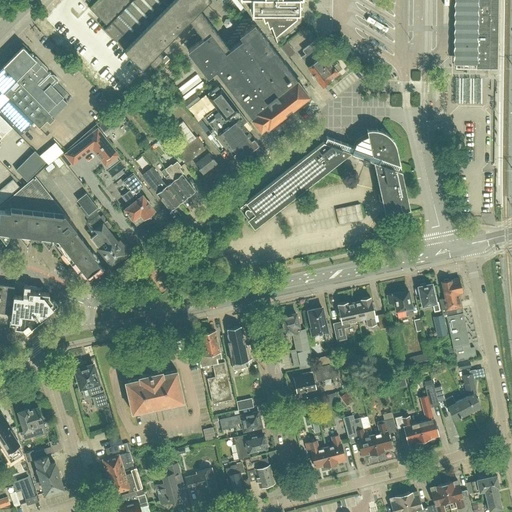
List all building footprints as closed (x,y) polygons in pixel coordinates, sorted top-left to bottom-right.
[(96,0),(89,8),(107,26),(104,29),(124,48),(124,49),(142,67),(149,60),(154,65),(163,56),(158,51),(189,18),(203,37),(187,49),(207,75),(215,68),(252,116),(260,127),(266,122),(267,124),(284,111),(291,106),(291,105),(307,93),(296,79),(292,75),(254,26),(250,25),(239,34),(243,39),(240,42),(239,40),(229,48),(198,9),(208,0),(96,0)] [(218,0),(229,10),(238,0),(218,0)] [(249,0),(249,8),(249,9),(253,14),(257,10),(260,17),(262,16),(264,23),(265,23),(266,21),(269,28),(271,27),(276,41),(277,41),(275,37),(296,19),(296,0),(249,0)] [(488,5),(487,0),(456,0),(456,5),(461,5),(461,31),(456,31),(455,58),(475,59),(475,68),(487,68),(488,23),(490,23),(490,5),(488,5)] [(225,24),(228,19),(222,15),(219,21),(225,24)] [(323,54),(319,50),(313,41),(302,49),(305,53),(300,56),(308,66),(307,66),(322,85),(323,84),(325,84),(328,82),(328,80),(330,79),(329,78),(337,72),(336,71),(341,67),(336,61),(331,64),(331,63),(330,63),(323,54)] [(288,56),(295,51),(287,42),(280,47),(288,56)] [(48,111),(63,96),(67,92),(54,80),(55,79),(50,74),(50,71),(47,71),(33,56),(33,53),(30,53),(22,46),(18,51),(15,51),(15,53),(3,65),(21,84),(48,111)] [(160,61),(163,63),(164,64),(169,58),(166,55),(160,61)] [(52,118),(54,117),(48,111),(21,84),(3,65),(0,68),(0,87),(9,97),(33,122),(39,128),(46,120),(49,123),(53,119),(52,118)] [(258,144),(239,118),(243,115),(239,110),(221,86),(219,88),(217,85),(207,93),(209,95),(207,97),(216,108),(212,111),(211,110),(203,116),(237,160),(258,144)] [(0,112),(21,134),(33,122),(9,97),(0,87),(0,112)] [(173,109),(178,105),(169,94),(164,98),(173,109)] [(119,111),(121,110),(128,119),(132,116),(125,107),(128,105),(125,101),(117,108),(119,111)] [(0,135),(2,138),(4,135),(12,127),(0,115),(0,135)] [(116,128),(108,118),(98,125),(106,136),(116,128)] [(195,137),(182,121),(172,128),(183,142),(184,144),(176,151),(186,164),(189,161),(192,165),(195,162),(202,172),(210,166),(211,167),(215,164),(214,163),(216,161),(209,151),(210,150),(205,145),(203,146),(202,145),(203,144),(196,135),(195,137)] [(119,155),(97,127),(63,153),(72,165),(92,149),(105,165),(119,155)] [(373,160),(376,173),(382,203),(383,204),(384,210),(385,213),(409,207),(409,205),(408,199),(407,197),(400,165),(396,146),(396,145),(395,142),(394,140),(392,138),(391,136),(389,134),(387,132),(385,131),(383,130),(381,129),(380,129),(380,131),(379,132),(379,134),(367,133),(360,137),(355,141),(354,145),(326,136),(324,141),(323,141),(322,141),(245,202),(250,208),(248,207),(247,207),(245,208),(244,209),(244,211),(245,212),(248,217),(247,218),(249,221),(254,227),(350,152),(359,155),(358,159),(362,160),(362,161),(364,162),(365,162),(367,163),(369,159),(373,160)] [(23,157),(32,149),(23,139),(14,148),(23,157)] [(157,141),(164,152),(168,149),(162,139),(157,141)] [(48,164),(62,152),(54,142),(40,155),(46,162),(48,164)] [(34,150),(30,155),(41,166),(46,162),(34,150)] [(154,157),(158,164),(163,160),(159,153),(154,157)] [(36,171),(41,166),(30,155),(25,160),(36,171)] [(31,176),(36,171),(25,160),(20,165),(31,176)] [(169,173),(173,179),(186,195),(194,189),(181,173),(183,172),(179,167),(180,166),(176,160),(171,165),(167,167),(165,168),(169,173)] [(115,169),(107,174),(101,164),(94,168),(113,199),(120,195),(129,190),(115,169)] [(27,181),(31,176),(20,165),(15,169),(27,181)] [(169,209),(178,202),(165,185),(166,185),(157,174),(157,173),(152,166),(141,174),(148,182),(169,209)] [(152,216),(150,213),(153,210),(153,209),(137,188),(142,184),(133,173),(123,180),(130,190),(122,195),(129,204),(124,207),(124,208),(122,210),(122,213),(124,215),(127,216),(129,214),(135,222),(137,222),(141,220),(143,223),(152,216)] [(54,241),(64,254),(76,269),(80,267),(86,275),(92,271),(94,274),(102,268),(73,230),(76,228),(35,176),(0,205),(0,234),(5,240),(6,239),(7,238),(7,237),(8,237),(8,236),(8,235),(9,233),(9,231),(18,232),(26,243),(27,242),(28,241),(29,240),(29,239),(29,238),(30,237),(30,236),(30,235),(30,234),(39,235),(48,245),(54,241)] [(8,183),(15,191),(20,187),(12,179),(8,183)] [(186,195),(173,179),(166,185),(165,185),(178,202),(186,195)] [(11,195),(15,191),(8,183),(3,186),(11,195)] [(0,191),(6,199),(11,195),(3,186),(0,189),(0,191)] [(100,216),(97,211),(99,210),(97,207),(86,192),(77,199),(81,205),(79,206),(88,219),(87,220),(87,221),(91,226),(87,229),(91,235),(90,236),(110,263),(112,262),(114,262),(117,260),(117,258),(118,257),(118,256),(124,252),(122,249),(124,247),(118,239),(116,240),(106,228),(111,224),(106,219),(102,214),(100,216)] [(332,203),(332,217),(357,216),(356,202),(332,203)] [(441,280),(444,297),(439,298),(442,314),(443,316),(446,316),(446,315),(457,313),(456,307),(461,306),(458,292),(462,291),(459,277),(455,278),(455,277),(449,279),(447,277),(444,278),(443,280),(441,280)] [(425,284),(424,282),(419,283),(419,285),(418,285),(420,297),(419,297),(420,301),(421,301),(422,304),(432,302),(434,310),(439,309),(437,300),(436,300),(435,293),(433,294),(431,283),(425,284)] [(0,310),(4,311),(10,312),(14,285),(8,284),(0,283),(0,310)] [(11,312),(11,313),(9,326),(22,328),(26,333),(32,328),(31,327),(47,315),(46,313),(57,304),(53,298),(52,300),(48,296),(49,293),(40,292),(38,289),(38,290),(35,286),(29,286),(23,285),(22,295),(14,294),(13,294),(11,312)] [(406,289),(405,288),(401,289),(401,290),(389,292),(391,302),(394,301),(395,309),(397,317),(413,314),(408,288),(406,289)] [(354,301),(358,319),(366,317),(367,325),(375,323),(374,315),(370,296),(367,296),(366,296),(364,297),(363,297),(360,298),(360,299),(354,301)] [(358,319),(354,301),(347,302),(347,301),(344,301),(343,301),(341,302),(339,302),(337,303),(341,321),(333,322),(337,338),(345,336),(343,326),(349,325),(348,321),(358,319)] [(446,315),(446,316),(453,346),(454,350),(463,348),(462,344),(469,343),(478,341),(470,304),(461,306),(456,307),(457,313),(446,315)] [(323,313),(322,306),(308,309),(309,311),(307,311),(308,316),(310,316),(311,323),(309,324),(311,334),(324,331),(326,341),(332,339),(329,322),(326,323),(324,313),(323,313)] [(284,333),(292,331),(297,351),(292,352),(295,365),(305,362),(306,365),(313,364),(305,328),(301,329),(299,324),(298,324),(296,312),(294,312),(294,311),(289,312),(289,313),(281,315),(283,327),(281,327),(282,331),(284,331),(284,333)] [(379,328),(388,326),(385,313),(376,315),(379,328)] [(442,334),(447,333),(443,316),(442,314),(437,315),(442,334)] [(416,330),(423,329),(420,317),(414,319),(416,330)] [(240,327),(240,325),(226,327),(229,340),(227,341),(233,369),(248,365),(247,359),(249,358),(246,346),(244,347),(241,331),(243,331),(242,326),(240,327)] [(219,350),(215,330),(207,331),(206,331),(203,331),(202,333),(199,333),(203,353),(197,354),(200,367),(212,364),(215,376),(207,378),(213,403),(232,398),(224,361),(218,362),(217,358),(221,357),(220,350),(219,350)] [(417,367),(429,364),(426,352),(408,357),(410,366),(416,365),(417,367)] [(315,387),(313,378),(316,377),(316,378),(320,378),(320,377),(338,374),(337,370),(335,362),(313,367),(314,370),(303,372),(303,374),(294,376),(295,384),(294,385),(294,389),(297,389),(297,391),(315,387)] [(100,389),(93,363),(83,366),(81,364),(77,365),(76,368),(75,369),(80,387),(82,387),(83,390),(86,392),(89,391),(90,396),(94,395),(97,406),(107,404),(102,388),(100,389)] [(146,408),(157,405),(183,399),(176,369),(162,372),(161,369),(138,375),(139,377),(125,380),(131,411),(138,409),(138,412),(147,410),(146,408)] [(460,398),(467,411),(479,405),(473,392),(475,391),(472,373),(462,375),(466,395),(460,398)] [(420,379),(423,386),(430,382),(427,376),(420,379)] [(429,407),(438,404),(433,383),(424,385),(429,407)] [(438,398),(444,397),(440,384),(435,385),(438,398)] [(467,411),(460,398),(454,401),(451,395),(444,398),(446,408),(449,408),(454,418),(467,411)] [(238,409),(253,406),(251,397),(236,400),(238,409)] [(302,408),(314,405),(313,400),(301,402),(302,408)] [(45,431),(38,406),(28,409),(27,407),(18,410),(24,431),(33,427),(36,427),(38,434),(45,431)] [(418,421),(422,438),(437,434),(433,417),(432,417),(430,409),(423,410),(425,419),(418,421)] [(18,445),(7,429),(10,427),(0,411),(0,439),(8,452),(18,445)] [(259,418),(258,411),(241,415),(240,413),(219,418),(222,429),(236,426),(235,423),(242,421),(244,429),(261,425),(260,424),(261,424),(260,418),(259,418)] [(372,433),(376,450),(391,446),(387,430),(395,428),(392,418),(391,413),(385,414),(386,419),(383,420),(384,421),(376,423),(379,431),(372,433)] [(422,438),(418,421),(410,423),(408,414),(402,416),(401,414),(394,416),(397,427),(403,425),(408,442),(422,438)] [(376,450),(372,433),(364,435),(360,419),(353,421),(352,417),(343,419),(346,431),(355,429),(357,437),(361,454),(369,452),(370,457),(377,455),(376,450)] [(213,427),(203,429),(205,440),(215,438),(213,427)] [(110,446),(122,443),(118,429),(106,433),(110,446)] [(247,437),(246,433),(233,436),(237,451),(232,453),(233,458),(250,454),(249,450),(250,450),(251,451),(255,450),(256,449),(266,446),(265,445),(266,444),(265,440),(264,439),(263,433),(247,437)] [(325,445),(330,463),(345,459),(340,442),(340,441),(338,433),(331,435),(333,443),(325,445)] [(330,463),(325,445),(318,447),(316,439),(305,442),(307,450),(311,449),(315,467),(330,463)] [(118,445),(105,448),(107,454),(119,450),(118,445)] [(31,450),(24,452),(27,460),(33,458),(31,450)] [(107,475),(123,471),(122,467),(133,464),(129,451),(126,452),(103,459),(106,468),(105,469),(107,475)] [(49,462),(46,454),(34,458),(44,491),(62,486),(59,478),(60,478),(57,468),(56,468),(54,460),(49,462)] [(251,462),(250,456),(244,458),(247,470),(254,468),(257,478),(258,478),(259,485),(267,483),(268,485),(272,483),(273,482),(270,469),(271,469),(270,465),(269,465),(267,457),(251,462)] [(173,501),(174,500),(179,498),(175,482),(182,480),(177,462),(166,465),(168,473),(162,475),(164,482),(155,484),(160,503),(172,500),(173,501)] [(238,492),(239,490),(244,489),(240,471),(243,470),(241,462),(230,465),(231,466),(226,468),(227,474),(227,477),(227,478),(228,482),(229,482),(231,492),(232,492),(234,493),(238,492)] [(144,493),(136,466),(130,468),(131,471),(124,474),(123,471),(107,475),(109,482),(110,482),(113,491),(127,487),(128,491),(134,489),(136,495),(144,493)] [(217,488),(211,467),(196,471),(197,473),(185,476),(188,489),(200,486),(201,492),(217,488)] [(484,490),(497,487),(499,487),(496,474),(476,478),(476,479),(470,480),(473,491),(478,490),(479,491),(484,490)] [(34,494),(32,488),(31,488),(26,475),(13,480),(17,490),(22,488),(25,497),(34,494)] [(457,479),(443,482),(448,499),(454,498),(458,511),(472,511),(467,493),(461,495),(457,479)] [(442,501),(448,499),(443,482),(430,486),(435,503),(427,505),(428,511),(437,511),(444,510),(442,501)] [(501,507),(497,487),(484,490),(488,510),(501,507)] [(428,511),(427,505),(421,507),(416,489),(403,493),(407,510),(414,509),(414,511),(428,511)] [(14,506),(19,504),(14,491),(9,493),(14,506)] [(149,511),(144,493),(136,495),(138,500),(119,505),(121,511),(149,511)] [(401,511),(407,510),(403,493),(389,496),(393,511),(401,511)] [(38,500),(36,494),(34,494),(25,497),(24,498),(26,504),(38,500)] [(7,495),(0,497),(0,506),(10,503),(7,495)]
